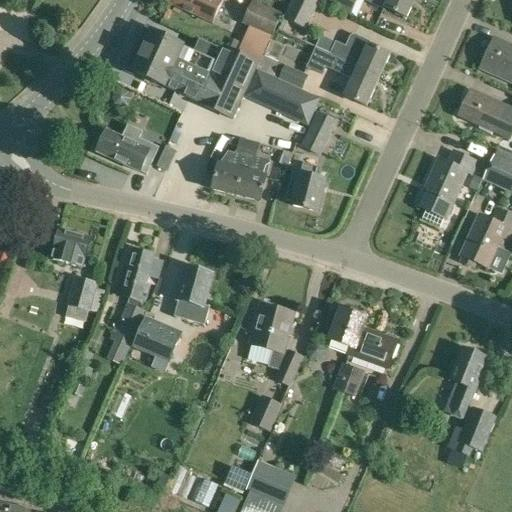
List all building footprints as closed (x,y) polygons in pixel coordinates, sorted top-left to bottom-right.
[(167,0),(168,0),(167,2),(196,16),(213,24),(224,0),(167,0)] [(306,27),(318,2),(313,0),(292,0),(284,16),(306,27)] [(324,0),(352,13),(357,0),(324,0)] [(413,0),(386,0),(383,7),(406,17),(413,0)] [(243,24),(273,37),(283,15),(253,2),(243,24)] [(150,32),(132,71),(165,86),(190,97),(199,101),(198,104),(232,119),(258,63),(223,47),(216,62),(150,32)] [(330,54),(379,76),(389,54),(350,37),(346,47),(336,42),(330,54)] [(480,69),(511,83),(511,46),(494,38),(480,69)] [(379,76),(330,54),(315,47),(306,67),(322,74),(325,66),(352,79),(347,89),(369,99),(379,76)] [(289,86),(306,94),(313,80),(289,69),(282,84),(289,86)] [(245,97),(276,111),(289,86),(282,84),(257,72),(245,97)] [(319,100),(306,94),(289,86),(276,111),(307,125),(319,100)] [(459,115),(481,125),(479,128),(492,134),(493,131),(509,139),(511,133),(511,115),(510,114),(511,108),(471,90),(459,115)] [(318,114),(302,147),(320,156),(336,123),(318,114)] [(93,151),(126,166),(139,172),(147,175),(159,148),(139,139),(142,132),(128,125),(122,138),(104,129),(93,151)] [(212,190),(236,196),(250,143),(241,141),(238,153),(236,152),(235,154),(228,152),(222,161),(221,166),(218,165),(212,190)] [(258,145),(250,143),(236,196),(260,202),(270,161),(255,157),(258,145)] [(157,166),(166,170),(175,150),(166,146),(157,166)] [(511,154),(497,147),(482,179),(511,193),(511,154)] [(449,163),(439,159),(418,206),(445,219),(466,172),(471,175),(476,162),(454,152),(449,163)] [(288,167),(292,156),(284,153),(280,164),(288,167)] [(301,175),(299,174),(291,205),(318,212),(326,181),(316,179),(319,169),(304,165),(301,175)] [(511,216),(497,210),(492,221),(480,216),(461,256),(487,268),(497,248),(504,251),(511,234),(511,216)] [(82,267),(84,258),(90,238),(59,229),(59,233),(56,232),(53,240),(56,241),(51,259),(82,267)] [(130,300),(128,306),(119,326),(135,332),(144,313),(141,311),(143,304),(145,305),(151,286),(146,284),(153,256),(133,251),(127,270),(125,270),(117,296),(130,300)] [(202,307),(211,275),(208,274),(207,271),(201,269),(199,271),(186,268),(177,300),(178,300),(175,312),(198,319),(201,307),(202,307)] [(89,310),(97,283),(81,279),(77,294),(71,293),(68,305),(89,310)] [(283,355),(294,314),(262,305),(250,346),(283,355)] [(329,341),(349,348),(355,350),(363,329),(366,319),(341,310),(339,313),(337,312),(335,314),(332,323),(333,325),(335,325),(329,341)] [(146,319),(133,348),(168,363),(181,334),(146,319)] [(384,337),(363,329),(355,350),(349,348),(347,355),(388,369),(398,342),(396,341),(397,340),(396,338),(388,334),(385,335),(384,337)] [(462,350),(450,381),(457,384),(452,396),(458,398),(454,408),(467,413),(481,377),(478,376),(485,359),(462,350)] [(289,352),(276,382),(289,387),(302,358),(289,352)] [(81,397),(92,370),(79,365),(68,392),(81,397)] [(343,366),(339,378),(359,385),(363,374),(343,366)] [(339,378),(335,390),(354,397),(359,385),(339,378)] [(261,396),(248,424),(269,433),(281,405),(261,396)] [(495,419),(473,410),(460,444),(482,452),(495,419)] [(35,422),(29,438),(39,442),(45,426),(35,422)] [(249,492),(240,511),(280,511),(295,478),(257,461),(245,491),(249,492)]
